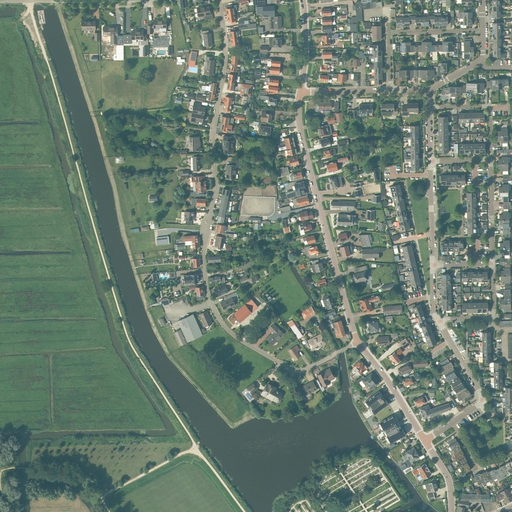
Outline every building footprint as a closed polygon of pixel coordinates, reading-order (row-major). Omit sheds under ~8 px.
[(229,8),(226,9),(227,15),(234,14),(234,10),(237,9),(236,5),(233,5),(232,6),(229,6),(229,8)] [(263,7),(256,7),(257,15),(263,14),(263,15),(269,15),(269,17),(271,16),(275,16),(275,15),(274,6),(263,6),(263,7)] [(204,16),(205,20),(213,19),(212,13),(210,13),(209,7),(205,8),(205,7),(197,8),(199,17),(204,16)] [(459,18),(463,18),(472,18),(472,12),(466,12),(466,9),(458,9),(458,12),(459,12),(459,18)] [(412,14),(412,22),(415,22),(415,25),(422,25),(422,22),(422,17),(422,13),(419,13),(419,17),(416,17),(416,16),(415,16),(415,13),(412,14)] [(422,22),(422,25),(428,25),(428,22),(431,22),(431,13),(428,13),(428,15),(428,17),(422,17),(422,22)] [(431,13),(431,22),(434,22),(434,25),(441,25),(441,22),(441,16),(435,16),(435,15),(434,15),(434,13),(431,13)] [(232,24),(236,23),(234,14),(227,15),(229,22),(231,22),(232,24)] [(409,17),(403,17),(403,22),(403,26),(409,26),(409,22),(412,22),(412,14),(409,14),(409,16),(409,17)] [(275,16),(271,16),(271,20),(271,25),(273,25),(274,28),(281,28),(281,16),(275,16)] [(148,26),(147,26),(148,34),(153,33),(152,29),(159,28),(159,31),(166,31),(166,30),(166,28),(166,19),(153,19),(153,26),(152,26),(151,26),(148,26)] [(82,30),(96,30),(95,21),(82,21),(82,30)] [(372,28),(372,33),(381,33),(381,26),(372,26),(372,27),(371,27),(371,22),(364,23),(364,29),(371,29),(371,28),(372,28)] [(113,27),(103,27),(103,36),(111,36),(111,44),(117,44),(121,44),(124,44),(124,37),(123,35),(120,35),(117,35),(117,27),(113,27)] [(230,31),(231,38),(232,38),(238,37),(237,30),(237,31),(237,29),(233,29),(233,31),(230,31)] [(205,46),(212,46),(211,33),(208,33),(208,30),(201,31),(202,34),(203,34),(205,46)] [(131,34),(123,35),(124,37),(124,44),(132,44),(132,39),(143,39),(143,40),(146,40),(146,34),(143,34),(143,31),(140,31),(131,31),(131,34)] [(331,45),(331,44),(333,44),(333,39),(338,38),(338,33),(334,33),(334,35),(323,35),(323,41),(322,41),(322,45),(323,45),(331,45)] [(239,44),(238,37),(232,38),(231,38),(232,45),(235,45),(235,46),(239,46),(239,44)] [(281,38),(269,38),(269,47),(276,47),(278,47),(282,47),(281,38)] [(440,43),(437,43),(437,49),(437,50),(437,51),(447,51),(447,47),(447,41),(443,42),(443,44),(440,44),(440,43)] [(452,41),(447,41),(447,47),(447,51),(454,51),(454,53),(454,54),(455,54),(458,54),(458,52),(458,49),(458,48),(458,43),(454,43),(454,45),(452,45),(452,41)] [(464,41),(464,45),(464,52),(467,52),(473,52),(473,47),(470,47),(470,45),(472,44),(471,41),(470,41),(464,41)] [(372,48),(372,50),(382,50),(382,45),(372,45),(372,42),(362,42),(358,42),(358,44),(362,44),(362,45),(369,45),(369,48),(372,48)] [(395,44),(392,44),(392,48),(392,49),(395,49),(395,52),(406,51),(405,49),(405,42),(401,42),(401,46),(399,46),(398,44),(395,44)] [(410,42),(405,42),(405,49),(406,51),(413,51),(416,51),(416,45),(416,44),(413,44),(413,45),(410,45),(410,42)] [(419,44),(416,44),(416,45),(416,51),(419,51),(426,51),(426,42),(422,42),(422,45),(419,45),(419,44)] [(431,42),(426,42),(426,51),(437,51),(437,50),(437,49),(437,43),(434,43),(434,44),(431,44),(431,42)] [(323,50),(323,51),(322,52),(322,53),(323,54),(323,57),(331,57),(331,60),(338,60),(338,55),(332,55),(332,50),(323,50)] [(189,63),(195,64),(195,63),(197,52),(191,51),(189,63)] [(232,60),(231,63),(238,64),(239,60),(241,60),(241,56),(239,56),(238,56),(236,56),(233,55),(232,60)] [(213,75),(214,61),(212,61),(213,57),(206,56),(206,62),(206,67),(205,66),(204,74),(213,75)] [(268,61),(267,66),(271,66),(280,67),(280,66),(281,66),(281,65),(280,64),(281,60),(272,59),(271,59),(268,58),(268,61)] [(441,68),(437,68),(437,71),(437,75),(438,76),(441,75),(441,72),(448,72),(448,63),(443,63),(443,60),(437,61),(437,63),(440,63),(441,68)] [(321,71),(329,71),(330,65),(334,65),(334,61),(324,61),(324,66),(321,66),(321,71)] [(240,72),(240,67),(241,64),(238,64),(231,63),(230,71),(240,72)] [(406,70),(406,79),(411,79),(410,77),(413,77),(413,78),(416,78),(416,70),(416,69),(413,69),(413,70),(406,70)] [(401,80),(406,79),(406,70),(399,70),(399,72),(395,72),(395,78),(399,78),(399,76),(401,76),(401,80)] [(420,72),(416,72),(416,77),(416,78),(420,78),(420,76),(422,76),(422,79),(427,79),(427,75),(427,70),(420,70),(420,72)] [(434,70),(427,70),(427,75),(427,79),(431,79),(431,76),(434,76),(434,77),(437,77),(437,75),(437,71),(434,71),(434,70)] [(320,80),(328,81),(329,78),(330,78),(330,77),(337,78),(338,74),(328,73),(327,76),(320,75),(320,80)] [(345,82),(346,74),(339,73),(338,81),(345,82)] [(230,74),(228,82),(235,83),(235,80),(237,81),(239,81),(239,79),(240,77),(238,76),(238,75),(236,75),(232,74),(230,74)] [(269,81),(269,85),(278,86),(278,85),(279,85),(279,84),(278,83),(279,79),(266,77),(266,81),(269,81)] [(490,81),(487,81),(487,87),(491,87),(491,86),(493,86),(493,89),(498,89),(498,79),(490,79),(490,81)] [(505,79),(498,79),(498,89),(502,89),(502,85),(505,85),(508,85),(508,79),(505,79)] [(484,83),(477,83),(477,92),(482,92),(482,89),(484,89),(484,87),(487,87),(487,81),(484,81),(484,83)] [(205,90),(210,91),(215,92),(217,83),(211,82),(211,84),(209,84),(209,86),(206,85),(206,86),(205,90)] [(237,86),(234,86),(235,83),(228,82),(227,89),(241,91),(240,95),(251,97),(252,85),(242,83),(242,84),(238,83),(237,86)] [(466,92),(470,92),(470,90),(472,90),(472,92),(473,92),(473,94),(476,94),(476,92),(477,92),(477,83),(466,83),(466,85),(466,92)] [(265,88),(265,90),(260,90),(259,93),(266,94),(267,92),(277,93),(278,89),(278,87),(278,86),(269,85),(268,89),(265,88)] [(456,87),(456,96),(461,96),(461,93),(467,93),(466,92),(466,85),(463,85),(463,86),(456,87)] [(451,96),(456,96),(456,87),(449,87),(442,90),(442,94),(449,94),(449,93),(451,93),(451,96)] [(214,101),(215,92),(210,91),(209,95),(207,95),(206,98),(208,98),(208,100),(214,101)] [(226,96),(224,103),(232,104),(233,98),(233,97),(233,96),(233,95),(229,94),(229,95),(229,97),(226,96)] [(276,104),(276,102),(277,102),(277,100),(276,99),(273,98),(273,97),(261,96),(260,99),(268,100),(267,103),(276,104)] [(194,103),(192,113),(204,115),(205,108),(200,107),(201,104),(194,103)] [(230,113),(230,112),(231,111),(232,104),(224,103),(223,110),(227,110),(226,112),(230,113)] [(408,112),(418,111),(418,103),(407,103),(407,106),(402,106),(403,115),(408,115),(408,112)] [(356,110),(352,110),(352,116),(357,116),(356,114),(360,114),(360,113),(372,113),(373,113),(372,104),(359,105),(359,111),(356,111),(356,110)] [(381,104),(382,112),(382,114),(384,115),(385,116),(387,116),(388,115),(389,115),(391,114),(390,111),(393,111),(394,115),(397,115),(397,108),(394,108),(393,104),(381,104)] [(262,111),(260,121),(264,122),(265,121),(266,122),(266,121),(270,122),(270,123),(271,124),(272,114),(266,113),(266,112),(262,111)] [(330,114),(331,117),(327,118),(328,124),(335,123),(335,122),(337,122),(337,123),(344,121),(341,112),(337,113),(337,112),(330,114)] [(203,122),(204,115),(192,113),(190,123),(197,124),(198,121),(203,122)] [(438,117),(438,122),(448,122),(449,122),(449,120),(448,120),(447,113),(442,113),(442,117),(438,117)] [(222,116),(221,123),(229,124),(233,125),(234,118),(230,117),(229,117),(230,115),(226,114),(226,115),(225,117),(222,116)] [(501,131),(498,131),(498,135),(498,136),(507,135),(507,128),(507,125),(508,125),(508,121),(502,121),(502,125),(502,128),(501,128),(501,131)] [(258,128),(258,131),(259,132),(259,134),(270,135),(270,134),(271,133),(271,131),(271,130),(271,127),(267,126),(266,125),(266,123),(259,122),(258,125),(258,126),(259,126),(259,128),(258,128)] [(221,123),(220,130),(223,130),(223,132),(227,133),(227,131),(228,130),(231,131),(232,125),(229,124),(221,123)] [(327,125),(317,127),(320,137),(327,135),(327,136),(329,136),(329,135),(329,134),(332,134),(330,124),(327,125)] [(507,135),(498,136),(498,140),(501,140),(501,143),(502,143),(502,146),(508,146),(508,143),(507,135)] [(278,142),(278,143),(279,145),(294,141),(293,136),(284,138),(285,140),(278,142)] [(191,150),(200,150),(200,145),(199,145),(199,137),(189,137),(189,143),(190,143),(191,150)] [(223,145),(223,148),(224,148),(224,153),(232,153),(233,153),(233,142),(233,141),(232,141),(231,141),(231,137),(223,137),(223,140),(223,145)] [(321,140),(319,141),(320,144),(321,143),(322,146),(331,144),(333,144),(334,143),(332,137),(329,138),(320,140),(321,140)] [(324,153),(324,154),(324,157),(325,157),(333,156),(333,154),(336,154),(335,148),(324,151),(324,153)] [(498,159),(498,163),(508,163),(508,156),(510,156),(510,153),(509,153),(508,149),(502,149),(502,153),(503,156),(502,156),(502,159),(498,159)] [(193,157),(193,156),(192,156),(192,157),(193,171),(200,170),(200,166),(201,166),(201,156),(193,157)] [(338,161),(326,164),(327,168),(326,169),(327,171),(328,172),(328,173),(338,170),(337,163),(338,163),(349,160),(347,156),(337,158),(338,161)] [(299,164),(299,162),(300,162),(299,160),(298,160),(298,157),(292,158),(286,159),(287,163),(290,162),(291,166),(299,164)] [(240,167),(240,162),(232,162),(232,165),(226,165),(226,179),(235,179),(235,167),(240,167)] [(502,171),(503,171),(503,174),(503,177),(511,177),(511,175),(509,175),(509,174),(508,174),(508,163),(498,163),(498,168),(502,168),(502,171)] [(290,175),(290,176),(291,181),(294,180),(303,178),(303,177),(303,175),(302,175),(301,171),(292,173),(293,174),(290,175)] [(456,175),(456,185),(465,184),(465,174),(459,174),(459,175),(456,175)] [(203,176),(193,177),(193,182),(193,187),(206,186),(206,180),(205,181),(204,176),(203,176)] [(263,180),(267,184),(272,180),(269,176),(263,180)] [(337,177),(329,178),(330,182),(331,185),(332,188),(339,187),(338,181),(337,177)] [(499,187),(499,192),(508,191),(508,184),(508,181),(509,181),(511,181),(511,177),(503,177),(503,184),(502,184),(502,187),(499,187)] [(287,199),(288,199),(307,194),(305,188),(306,186),(305,185),(304,184),(303,182),(294,184),(296,190),(295,191),(280,194),(281,200),(287,199)] [(206,191),(206,186),(193,187),(194,196),(205,195),(204,195),(204,191),(206,191)] [(504,202),(504,205),(510,205),(511,205),(511,202),(510,202),(509,202),(508,202),(508,199),(509,199),(508,191),(499,192),(499,196),(502,196),(502,199),(503,199),(503,202),(504,202)] [(307,196),(296,199),(293,199),(295,208),(297,207),(310,204),(307,196)] [(205,206),(206,199),(192,199),(192,206),(188,206),(188,210),(194,210),(194,205),(205,206)] [(339,202),(331,202),(331,207),(339,208),(339,209),(355,209),(355,201),(339,201),(339,202)] [(499,215),(499,219),(509,219),(509,212),(508,212),(508,209),(510,209),(510,205),(504,205),(504,212),(503,212),(503,215),(499,215)] [(193,220),(193,216),(193,212),(185,211),(184,220),(186,220),(185,224),(192,225),(192,220),(193,220)] [(313,213),(312,212),(311,211),(307,212),(306,211),(299,213),(300,213),(296,214),(297,217),(300,216),(301,220),(313,217),(313,216),(314,215),(313,213)] [(338,224),(352,225),(353,215),(347,215),(338,214),(338,224)] [(509,219),(499,219),(499,224),(503,224),(503,230),(503,231),(503,233),(504,233),(510,233),(510,230),(510,225),(509,225),(509,219)] [(216,231),(224,233),(225,225),(217,224),(216,231)] [(313,231),(313,230),(313,227),(312,227),(311,224),(306,226),(306,225),(303,226),(300,227),(301,230),(304,230),(305,233),(313,231)] [(346,233),(338,235),(340,241),(343,240),(344,242),(347,241),(347,239),(348,239),(347,237),(350,236),(349,233),(348,233),(347,234),(346,233)] [(368,234),(359,235),(362,246),(371,246),(370,243),(372,242),(372,240),(371,239),(370,234),(368,234)] [(316,242),(316,241),(315,238),(314,235),(309,236),(306,237),(303,238),(304,241),(307,241),(308,244),(316,242)] [(223,243),(224,237),(216,236),(214,246),(222,248),(223,243)] [(168,237),(156,238),(157,245),(169,244),(168,237)] [(193,248),(198,248),(198,239),(192,240),(185,241),(186,245),(193,244),(193,248)] [(407,246),(400,247),(401,249),(402,248),(403,252),(412,249),(411,245),(409,245),(409,242),(405,243),(405,244),(407,244),(407,246)] [(307,258),(311,257),(315,256),(314,254),(318,252),(319,251),(318,249),(317,249),(317,246),(312,247),(312,246),(310,245),(304,247),(307,258)] [(348,245),(340,247),(343,256),(352,254),(351,250),(352,250),(353,250),(352,246),(351,246),(348,245)] [(362,258),(379,257),(379,251),(385,251),(384,248),(378,248),(362,249),(362,258)] [(504,271),(500,271),(500,272),(501,275),(501,280),(504,280),(504,283),(505,282),(505,286),(505,289),(505,290),(505,292),(505,293),(505,296),(504,296),(504,299),(501,299),(501,303),(510,303),(510,296),(510,293),(510,289),(511,289),(511,286),(510,286),(510,283),(510,282),(510,275),(511,275),(511,270),(510,271),(510,268),(509,268),(509,265),(510,265),(511,265),(511,264),(511,261),(511,257),(509,258),(505,258),(505,261),(505,265),(505,268),(504,268),(504,271)] [(193,258),(193,264),(191,264),(191,268),(194,268),(196,267),(196,266),(200,266),(199,258),(193,258)] [(313,265),(311,265),(313,272),(316,272),(316,271),(323,270),(321,262),(319,263),(318,260),(312,261),(313,265)] [(369,273),(368,272),(366,265),(357,268),(358,273),(353,274),(354,277),(353,277),(352,279),(352,281),(354,282),(360,281),(361,283),(366,282),(365,279),(368,279),(366,273),(369,273)] [(194,283),(199,282),(198,274),(190,274),(190,275),(184,275),(185,283),(191,283),(191,285),(194,285),(194,283)] [(238,277),(241,282),(248,279),(246,274),(238,277)] [(231,285),(230,282),(226,283),(227,284),(225,284),(214,289),(214,290),(214,291),(215,293),(216,293),(217,296),(228,291),(226,286),(227,286),(228,287),(231,285)] [(395,282),(384,286),(385,291),(397,287),(395,282)] [(236,292),(226,296),(228,299),(220,302),(224,310),(236,305),(232,297),(237,295),(236,292)] [(326,309),(329,308),(329,309),(334,307),(331,297),(329,297),(328,296),(327,295),(325,295),(323,296),(322,298),(322,300),(326,309)] [(370,302),(379,300),(378,295),(360,300),(361,306),(361,307),(361,309),(362,309),(362,310),(366,309),(367,311),(372,310),(370,302)] [(240,322),(252,312),(258,307),(251,298),(245,304),(228,318),(233,324),(237,321),(237,322),(239,320),(240,322)] [(414,313),(422,310),(423,309),(422,307),(421,307),(420,305),(415,307),(414,304),(408,307),(409,309),(412,308),(414,313)] [(384,315),(402,313),(401,305),(383,307),(384,315)] [(311,306),(300,312),(304,319),(315,313),(311,306)] [(205,327),(212,324),(206,311),(200,314),(205,327)] [(179,345),(188,341),(203,335),(193,314),(178,321),(182,329),(173,333),(179,345)] [(287,323),(298,338),(303,335),(292,320),(287,323)] [(332,323),(335,330),(343,327),(340,320),(332,323)] [(369,332),(380,331),(379,320),(368,321),(368,328),(367,329),(367,331),(369,331),(369,332)] [(273,345),(284,334),(273,324),(269,328),(274,333),(267,339),(273,345)] [(337,337),(341,336),(345,334),(343,327),(335,330),(337,337)] [(313,350),(325,344),(320,335),(308,341),(307,339),(306,339),(305,339),(304,340),(304,341),(307,347),(308,348),(309,348),(310,347),(310,346),(311,346),(313,350)] [(377,345),(389,344),(388,337),(376,338),(377,345)] [(406,338),(400,342),(404,348),(410,344),(406,339),(406,338)] [(287,350),(285,354),(291,358),(292,357),(294,360),(300,356),(301,357),(304,355),(302,351),(303,350),(301,346),(291,353),(287,350)] [(389,357),(392,361),(392,362),(393,364),(394,364),(395,364),(401,360),(398,356),(403,352),(400,348),(395,352),(389,357)] [(442,370),(444,374),(453,369),(452,366),(453,366),(450,361),(449,362),(447,359),(440,363),(442,366),(441,366),(441,367),(442,367),(443,370),(442,370)] [(367,368),(367,366),(366,365),(364,365),(360,360),(354,366),(358,371),(357,372),(357,373),(358,375),(359,375),(360,374),(361,374),(367,369),(367,368)] [(401,375),(403,375),(403,376),(404,376),(409,374),(409,373),(408,372),(412,370),(409,364),(398,369),(399,371),(398,372),(400,375),(401,375)] [(316,379),(315,380),(322,392),(326,389),(324,385),(331,382),(330,380),(334,378),(333,376),(329,369),(317,375),(319,378),(316,379)] [(446,377),(445,378),(443,379),(445,382),(447,381),(457,376),(455,374),(456,373),(453,369),(444,374),(445,374),(446,377)] [(410,377),(403,380),(404,382),(404,383),(404,385),(405,385),(406,386),(407,387),(409,386),(409,385),(414,383),(411,378),(414,376),(415,380),(419,378),(418,375),(418,374),(417,373),(413,374),(409,375),(410,376),(410,377)] [(359,379),(356,381),(356,382),(358,384),(360,382),(363,386),(363,387),(366,385),(375,378),(371,374),(365,379),(363,376),(359,379)] [(452,387),(461,382),(459,377),(458,378),(457,376),(447,381),(449,385),(450,384),(452,387)] [(366,385),(370,390),(378,383),(375,378),(366,385)] [(303,397),(317,389),(313,381),(306,385),(299,389),(303,397)] [(455,390),(457,394),(466,388),(463,384),(461,382),(452,387),(452,388),(454,391),(455,390)] [(278,402),(282,394),(275,390),(276,388),(268,383),(268,384),(267,384),(262,394),(265,396),(266,395),(278,402)] [(251,393),(257,388),(253,384),(247,388),(251,393)] [(457,394),(459,397),(457,398),(459,401),(461,400),(462,400),(464,399),(465,402),(472,398),(470,395),(471,395),(468,390),(467,390),(466,388),(457,394)] [(389,404),(379,390),(365,401),(375,414),(389,404)] [(417,407),(428,401),(425,395),(422,397),(422,396),(414,400),(415,401),(414,401),(415,404),(416,404),(417,407)] [(423,419),(449,410),(451,409),(449,403),(430,409),(429,405),(419,408),(423,419)] [(404,435),(393,414),(379,422),(389,442),(404,435)] [(450,445),(448,447),(450,450),(449,451),(451,454),(453,453),(454,452),(459,449),(460,448),(459,446),(460,446),(457,441),(456,441),(455,438),(454,438),(452,439),(449,442),(448,442),(450,445)] [(402,454),(404,457),(406,456),(406,455),(407,455),(410,462),(419,457),(419,456),(419,455),(418,454),(417,453),(414,447),(405,452),(402,454)] [(453,453),(451,454),(454,457),(453,458),(455,461),(460,458),(464,455),(462,453),(463,453),(460,448),(459,449),(454,452),(453,453)] [(460,458),(455,461),(457,464),(456,465),(458,468),(459,467),(467,463),(466,460),(467,460),(464,455),(460,458)] [(504,465),(503,465),(508,475),(511,473),(511,472),(511,465),(510,461),(506,463),(506,464),(504,465)] [(459,467),(458,468),(460,471),(459,472),(460,473),(461,475),(470,470),(469,467),(470,467),(467,463),(459,467)] [(423,478),(431,473),(425,464),(417,468),(417,469),(413,471),(415,475),(417,474),(417,475),(418,474),(419,475),(421,474),(423,478)] [(499,468),(497,469),(501,479),(505,477),(504,476),(508,475),(503,465),(499,467),(499,468)] [(489,471),(494,481),(494,480),(497,479),(498,480),(501,479),(497,469),(495,470),(494,469),(489,471)] [(482,473),(486,483),(490,481),(490,482),(494,481),(489,471),(487,472),(487,471),(482,473)] [(475,476),(477,480),(477,482),(478,485),(479,485),(482,483),(482,484),(486,483),(482,473),(480,474),(479,473),(474,475),(475,476)] [(428,482),(424,484),(427,491),(431,490),(432,492),(437,490),(434,481),(434,480),(433,479),(433,478),(427,481),(428,481),(428,482)] [(511,499),(511,497),(507,488),(501,491),(502,492),(496,495),(499,500),(504,497),(507,502),(511,499)] [(465,511),(466,507),(468,507),(469,502),(489,502),(489,495),(488,495),(487,495),(480,495),(478,495),(462,494),(461,500),(458,500),(457,506),(458,506),(456,511),(465,511)]
